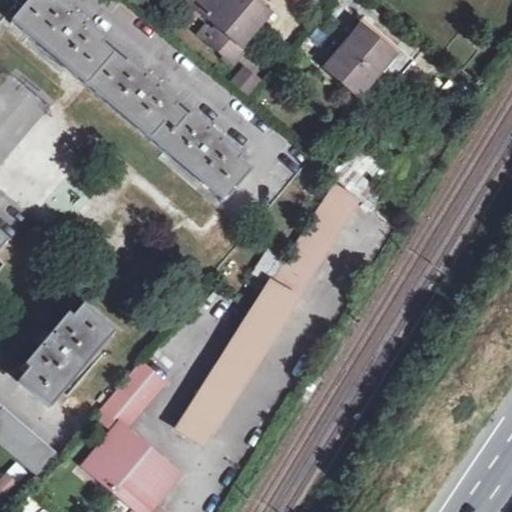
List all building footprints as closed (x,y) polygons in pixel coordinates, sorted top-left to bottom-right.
[(14,0),(0,0),(0,26),(19,4),(18,3),(14,0)] [(14,0),(18,3),(19,4),(27,11),(36,0),(14,0)] [(74,24),(45,0),(36,0),(27,11),(14,25),(223,205),(249,174),(220,149),(223,145),(218,140),(213,136),(209,140),(157,95),(160,90),(155,85),(148,80),(144,85),(85,34),(89,27),(84,24),(78,19),(74,24)] [(197,0),(190,9),(218,34),(207,46),(231,69),(244,56),(240,53),(268,23),(244,0),(197,0)] [(382,77),(359,105),(373,117),(414,67),(362,25),(344,45),(349,50),(352,52),(366,37),(396,61),(382,77)] [(349,50),(326,78),(359,105),(382,77),(396,61),(366,37),(352,52),(349,50)] [(243,65),(231,80),(249,94),(261,79),(243,65)] [(321,169),(397,232),(403,222),(395,214),(398,208),(374,190),(375,189),(363,180),(369,174),(365,170),(371,162),(367,158),(372,151),(353,135),(321,169)] [(179,434),(202,448),(358,202),(334,188),(327,201),(314,222),(291,256),(278,275),(274,282),(179,434)] [(0,251),(12,237),(0,227),(0,251)] [(119,331),(88,303),(77,316),(73,312),(41,350),(29,363),(35,368),(23,381),(55,407),(119,331)] [(180,479),(125,431),(164,388),(140,368),(97,421),(113,434),(84,471),(133,511),(159,511),(157,510),(180,479)] [(0,413),(0,450),(41,487),(58,466),(0,413)] [(24,480),(12,468),(0,480),(0,487),(9,496),(24,480)]
